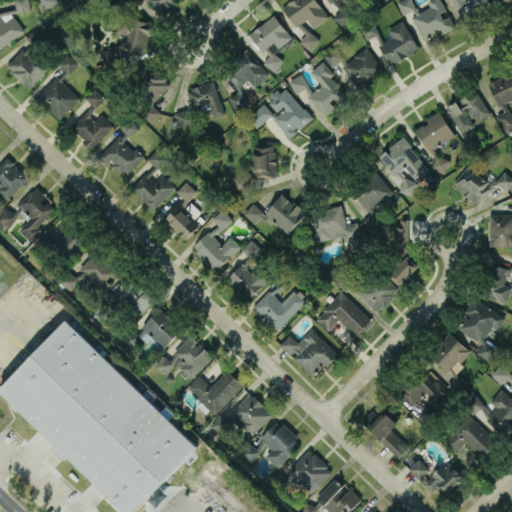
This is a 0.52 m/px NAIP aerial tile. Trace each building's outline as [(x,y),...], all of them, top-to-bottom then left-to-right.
[(30,10),(28,0),(14,0),(16,11),(30,10)] [(292,0),(282,8),(296,26),(307,18),(314,27),(329,16),(316,0),(292,0)] [(424,39),(440,31),(441,34),(455,27),(441,0),(428,0),(431,6),(418,12),(412,0),(400,0),(397,2),(404,16),(411,13),(424,39)] [(342,27),(353,19),(344,8),(334,15),(342,27)] [(250,32),(268,57),(264,60),(272,70),(283,62),(275,51),(292,39),(275,14),(250,32)] [(0,48),(25,30),(13,15),(4,22),(0,16),(0,48)] [(419,48),(403,20),(387,28),(392,36),(383,42),(375,28),(365,34),(368,39),(374,36),(391,65),(419,48)] [(44,41),(39,29),(27,33),(31,45),(44,41)] [(300,43),(311,50),(319,38),(308,30),(300,43)] [(28,88),(49,68),(27,45),(6,65),(28,88)] [(341,66),(358,88),(383,69),(366,46),(341,66)] [(324,54),(331,66),(343,59),(336,47),(324,54)] [(243,84),(247,79),(255,87),(268,75),(245,50),(227,67),(243,84)] [(58,63),(68,73),(78,64),(67,53),(58,63)] [(301,73),(292,79),(317,116),(345,98),(331,76),(333,74),(324,61),(311,70),(321,86),(313,91),(301,73)] [(151,100),(169,87),(151,62),(133,75),(151,100)] [(511,101),(511,71),(489,82),(502,112),(497,115),(504,131),(511,126),(511,114),(507,104),(511,101)] [(80,98),(56,75),(36,96),(60,119),(80,98)] [(190,108),(175,112),(178,125),(204,118),(201,105),(209,103),(213,117),(224,114),(214,81),(184,89),(190,108)] [(86,97),(96,107),(105,97),(95,87),(86,97)] [(289,137),(313,118),(286,87),(267,103),(265,101),(253,112),(262,123),(271,116),(289,137)] [(235,110),(247,103),(240,90),(228,98),(235,110)] [(490,114),(477,90),(446,106),(461,134),(478,126),(476,122),(490,114)] [(70,128),(92,148),(114,125),(99,111),(92,104),(70,128)] [(161,112),(152,106),(147,113),(155,119),(161,112)] [(456,136),(439,110),(425,119),(427,122),(415,129),(430,152),(456,136)] [(143,157),(126,140),(138,127),(131,119),(96,155),(106,164),(109,160),(125,176),(143,157)] [(431,171),(403,136),(379,155),(403,184),(400,186),(405,192),(431,171)] [(253,176),(275,177),(276,144),(254,144),(253,176)] [(148,158),(158,168),(167,158),(157,149),(148,158)] [(0,191),(8,199),(29,177),(7,156),(0,163),(0,183),(1,185),(0,186),(0,191)] [(480,205),(495,186),(468,165),(453,184),(480,205)] [(393,191),(376,171),(352,190),(371,212),(362,220),(371,230),(382,221),(372,208),(393,191)] [(511,186),(511,177),(507,171),(496,179),(505,192),(511,186)] [(154,182),(145,173),(131,188),(154,209),(176,186),(162,173),(154,182)] [(177,191),(187,201),(197,191),(186,181),(177,191)] [(18,205),(31,216),(18,230),(31,241),(43,228),(40,225),(57,206),(35,186),(18,205)] [(265,213),(253,202),(244,214),(255,223),(263,213),(288,234),(306,212),(282,192),(265,213)] [(346,224),(342,205),(311,212),(319,241),(343,235),(345,242),(362,238),(358,221),(346,224)] [(233,219),(223,208),(213,218),(222,228),(233,219)] [(186,239),(199,226),(182,210),(176,216),(172,212),(165,219),(186,239)] [(490,245),(511,244),(511,213),(489,214),(490,245)] [(392,242),(408,241),(407,222),(391,222),(392,242)] [(193,248),(217,270),(241,245),(230,235),(223,244),(214,235),(221,228),(216,223),(193,248)] [(86,244),(71,227),(58,239),(49,229),(40,237),(64,263),(86,244)] [(226,279),(249,301),(271,277),(258,265),(251,272),(245,266),(262,249),(251,239),(242,249),(249,256),(226,279)] [(120,272),(96,250),(79,269),(103,291),(120,272)] [(401,286),(419,265),(407,254),(389,275),(401,286)] [(484,298),(508,303),(511,285),(507,284),(510,267),(491,264),(484,298)] [(70,270),(60,281),(70,290),(85,274),(82,270),(76,276),(70,270)] [(362,286),(347,271),(339,278),(375,315),(398,291),(378,271),(362,286)] [(135,318),(154,301),(131,275),(112,292),(135,318)] [(43,291),(37,295),(28,282),(21,287),(41,316),(54,307),(43,291)] [(278,329),(306,299),(294,288),(282,301),(269,290),(254,306),(278,329)] [(339,319),(356,335),(371,320),(342,291),(315,318),(328,330),(339,319)] [(482,342),(476,353),(490,361),(497,347),(484,339),(492,325),(499,328),(506,316),(473,298),(464,313),(466,315),(458,329),(482,342)] [(165,348),(181,330),(159,309),(128,341),(137,350),(151,335),(165,348)] [(133,511),(198,445),(66,320),(0,388),(0,390),(58,445),(54,449),(64,458),(66,455),(126,511),(133,511)] [(337,352),(312,328),(298,342),(290,334),(280,344),(314,377),(337,352)] [(470,351),(450,333),(430,355),(454,377),(447,385),(457,393),(467,382),(457,373),(464,365),(461,362),(470,351)] [(165,354),(155,364),(165,374),(176,363),(191,378),(214,356),(192,334),(168,358),(165,354)] [(511,372),(500,364),(491,375),(502,383),(505,379),(511,384),(511,372)] [(211,385),(200,375),(188,388),(216,414),(244,384),(227,369),(211,385)] [(398,394),(420,410),(416,416),(426,424),(435,412),(418,400),(424,392),(439,403),(450,388),(426,370),(420,379),(413,374),(398,394)] [(490,400),(496,407),(490,413),(481,402),(475,408),(500,435),(511,423),(511,397),(503,388),(490,400)] [(272,413),(249,392),(226,418),(221,414),(212,424),(223,433),(235,420),(252,436),(272,413)] [(397,422),(385,411),(381,416),(373,409),(361,421),(399,457),(409,446),(391,429),(397,422)] [(455,453),(465,442),(482,458),(498,441),(468,414),(443,441),(455,453)] [(265,455),(278,467),(302,442),(277,420),(261,438),(272,448),(265,455)] [(260,450),(247,443),(240,456),(253,463),(260,450)] [(310,450),(290,472),(312,492),(332,471),(310,450)] [(445,495),(463,475),(446,459),(433,472),(419,458),(409,469),(432,491),(436,486),(445,495)] [(349,511),(362,498),(349,487),(347,490),(334,479),(312,504),(309,502),(300,511),(317,511),(321,508),(325,511),(349,511)]
